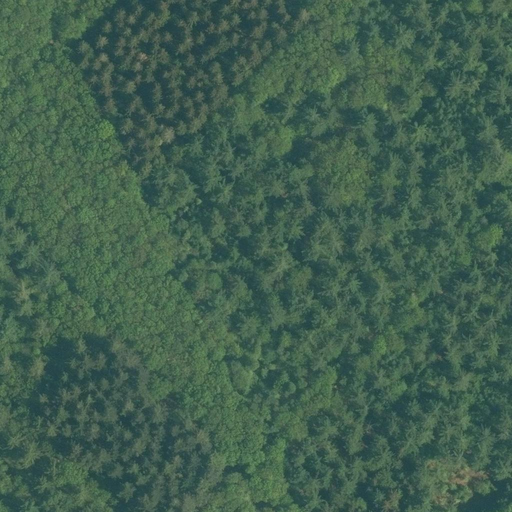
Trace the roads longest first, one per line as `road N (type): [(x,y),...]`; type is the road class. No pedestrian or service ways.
road 1 (track): [(230,475),(0,212)]
road 2 (track): [(264,445),(511,228)]
road 3 (track): [(87,0),(0,106)]
